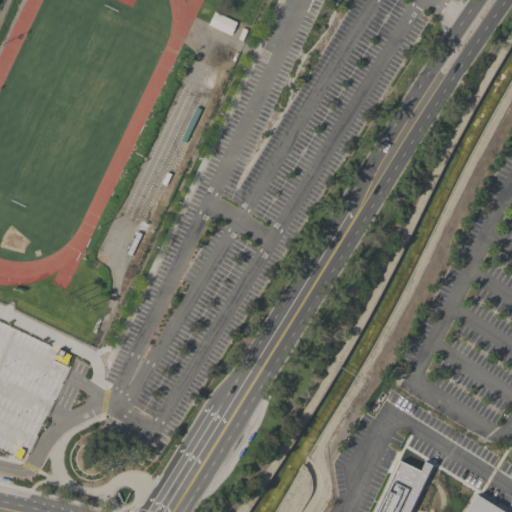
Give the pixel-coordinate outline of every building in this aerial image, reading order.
[(206,25),(212,11),(235,22),(229,35),(206,25)] [(131,256),(126,254),(137,231),(141,233),(131,256)] [(0,321),(0,451),(18,460),(24,448),(28,450),(68,367),(65,366),(70,355),(0,321)] [(408,511),(373,511),(398,460),(419,470),(423,461),(431,465),(408,511)] [(464,511),(475,495),(503,511),(464,511)]
